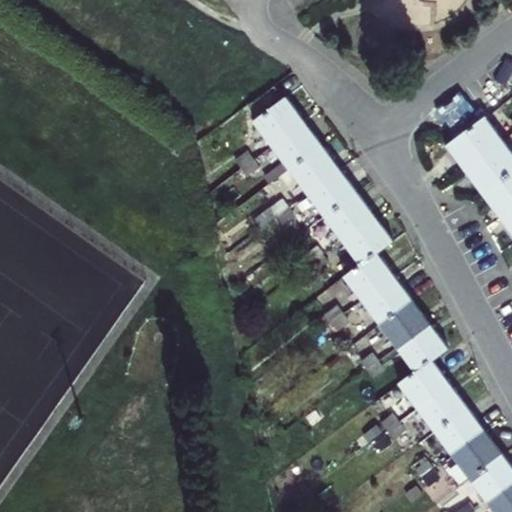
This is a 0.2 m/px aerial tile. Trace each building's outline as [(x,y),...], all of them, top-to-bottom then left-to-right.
[(404,391),(494,511),(511,511),(511,466),(436,365),(452,353),(381,259),(397,246),(290,102),(287,104),(277,90),(254,106),(264,120),(256,126),(363,272),(348,284),(419,379),(404,391)] [(452,151),(469,175),(487,200),(511,234),(511,154),(489,124),(452,151)] [(259,171),(254,164),(248,157),(238,165),(243,172),(249,179),(259,171)] [(273,213),(279,220),(284,227),(294,219),(289,212),(283,205),(273,213)] [(311,263),(316,271),(322,278),(332,270),(327,263),(321,256),(311,263)] [(330,322),(335,329),(341,336),(351,328),(345,321),(340,314),(330,322)] [(367,370),(372,377),(378,384),(388,377),(383,369),(377,362),(367,370)] [(406,435),(401,428),(395,421),(385,429),(390,436),(396,443),(406,435)] [(420,476),(426,483),(431,490),(441,483),(436,475),(430,468),(420,476)]
